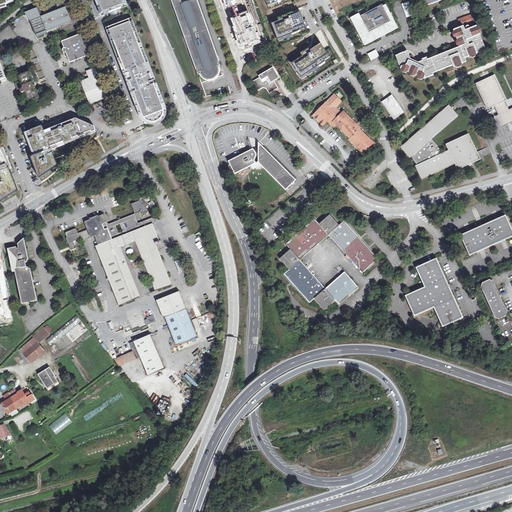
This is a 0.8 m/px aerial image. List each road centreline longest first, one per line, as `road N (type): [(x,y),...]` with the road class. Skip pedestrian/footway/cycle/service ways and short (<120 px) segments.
road 1 (trunk): [(377,474),(311,481),(265,450),(250,383),(251,267),(211,163)]
road 2 (trunk): [(511,390),(376,350),(341,349),(294,362),(230,414),(187,511)]
road 3 (trunk): [(197,511),(236,421),(270,386),(317,364),(362,365),(396,395),(401,440),(377,474)]
road 4 (trunk): [(202,175),(233,292),(231,349),(217,399)]
road 5 (motorway): [(511,452),(301,511)]
road 6 (secondary): [(320,159),(356,194),(394,207),(511,179)]
road 7 (residential): [(61,107),(117,131),(136,123),(95,11)]
road 8 (residential): [(323,0),(353,62),(280,121)]
road 9 (motorway): [(369,511),(511,471)]
road 10 (trunk): [(217,399),(184,458),(135,511)]
road 11 (residential): [(61,107),(10,133),(36,203)]
